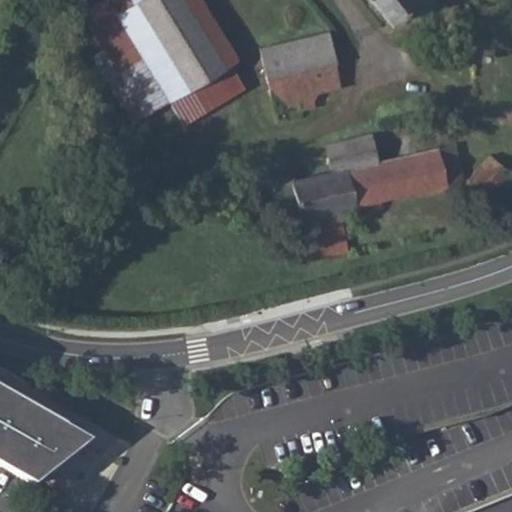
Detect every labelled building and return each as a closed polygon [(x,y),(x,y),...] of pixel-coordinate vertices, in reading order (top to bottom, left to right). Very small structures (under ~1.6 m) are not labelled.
[(93,51),(128,120),(171,99),(183,121),(249,87),(204,0),(97,0),(81,8),(101,47),(93,51)] [(371,0),(387,20),(410,2),(413,0),(371,0)] [(297,101),(296,94),(316,89),(338,85),(326,31),(259,46),(273,107),(297,101)] [(289,173),(269,177),(273,195),(277,196),(280,202),(285,206),(295,204),(297,214),(334,205),(455,178),(461,176),(452,143),(374,160),(331,170),(291,178),(289,173)] [(488,153),(461,183),(480,199),(507,170),(488,153)] [(0,469),(26,485),(83,438),(0,390),(0,469)] [(511,511),(511,494),(469,511),(511,511)]
